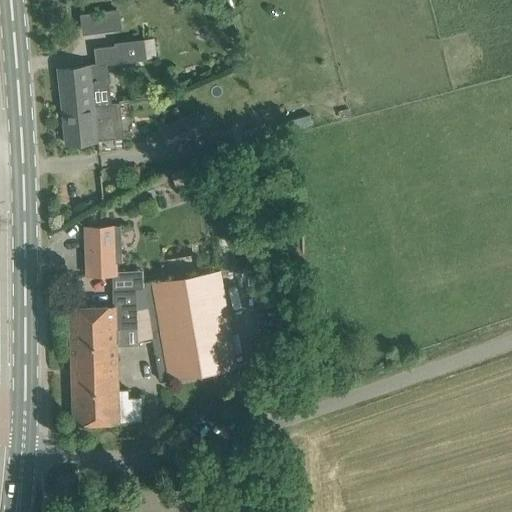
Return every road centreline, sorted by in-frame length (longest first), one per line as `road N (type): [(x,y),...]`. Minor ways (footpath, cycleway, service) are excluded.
road 1 (unclassified): [(23,445),(135,462),(243,434),(511,340)]
road 2 (secondary): [(9,0),(23,186),(23,445)]
